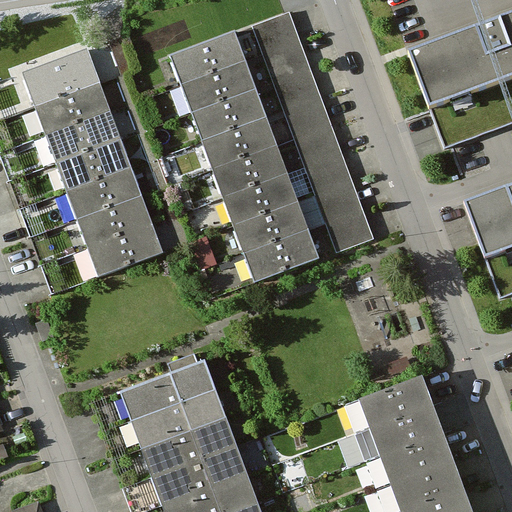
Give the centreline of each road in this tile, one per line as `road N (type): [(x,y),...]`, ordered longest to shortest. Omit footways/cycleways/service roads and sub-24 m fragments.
road 1 (residential): [(511,476),(332,0)]
road 2 (residential): [(86,511),(0,277)]
